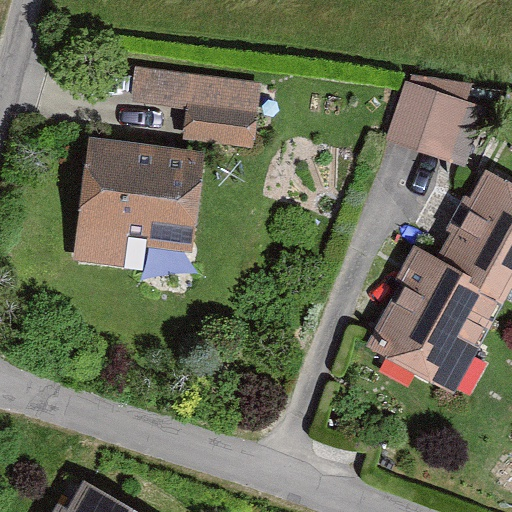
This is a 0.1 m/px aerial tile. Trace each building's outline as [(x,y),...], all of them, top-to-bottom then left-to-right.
[(271,97),(143,78),(138,114),(198,123),(194,149),(262,159),(271,97)] [(482,117),(416,96),(398,153),(464,174),(482,117)] [(221,168),(102,150),(83,270),(145,280),(150,250),(207,259),(221,168)] [(511,192),(501,186),(485,215),(476,210),(457,244),(466,249),(455,269),(511,300),(511,192)] [(511,300),(455,269),(424,254),(402,294),(409,298),(386,342),(401,358),(405,377),(471,412),(511,335),(511,300)] [(129,511),(95,492),(83,511),(67,511),(66,511),(129,511)]
